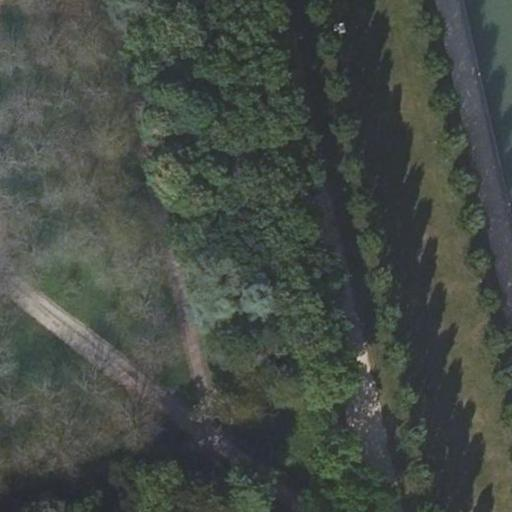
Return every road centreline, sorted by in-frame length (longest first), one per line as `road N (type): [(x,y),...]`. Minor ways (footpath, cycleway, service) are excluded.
road 1 (track): [(114,0),(217,433),(0,494)]
road 2 (track): [(273,0),(390,511)]
road 3 (track): [(0,274),(312,511)]
road 4 (track): [(511,308),(442,0)]
road 5 (track): [(295,95),(141,119)]
